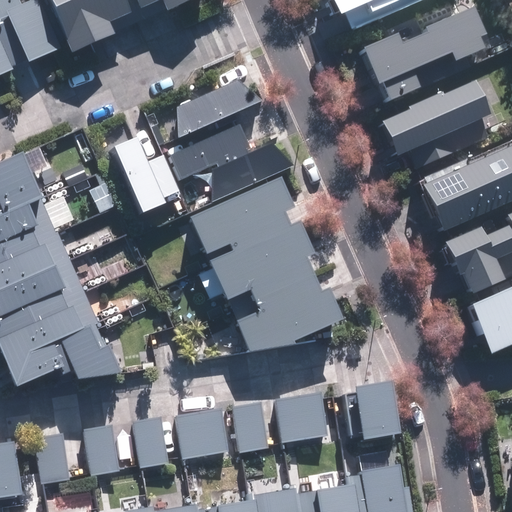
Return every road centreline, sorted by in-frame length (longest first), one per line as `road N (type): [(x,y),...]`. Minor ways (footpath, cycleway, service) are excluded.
road 1 (residential): [(416,350),(0,422)]
road 2 (residential): [(416,350),(270,14)]
road 3 (residential): [(0,137),(270,14)]
road 4 (residential): [(456,511),(441,408),(429,381)]
